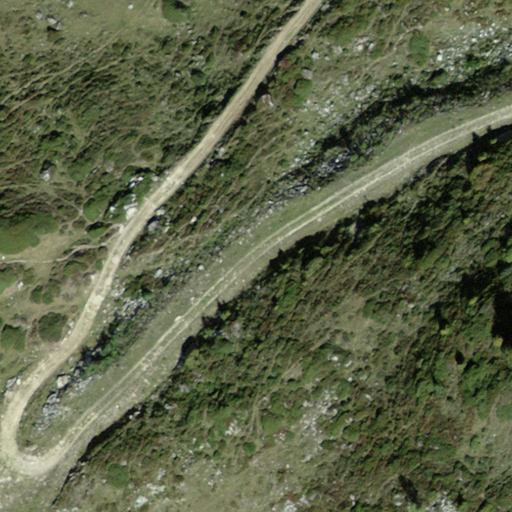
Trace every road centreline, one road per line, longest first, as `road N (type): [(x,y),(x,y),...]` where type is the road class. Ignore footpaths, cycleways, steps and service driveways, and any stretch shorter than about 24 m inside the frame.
road 1 (track): [(0,502),(28,467),(71,448),(252,259),(355,191),(511,112)]
road 2 (track): [(321,0),(224,129),(127,234),(74,347),(16,397),(11,441),(28,467)]
